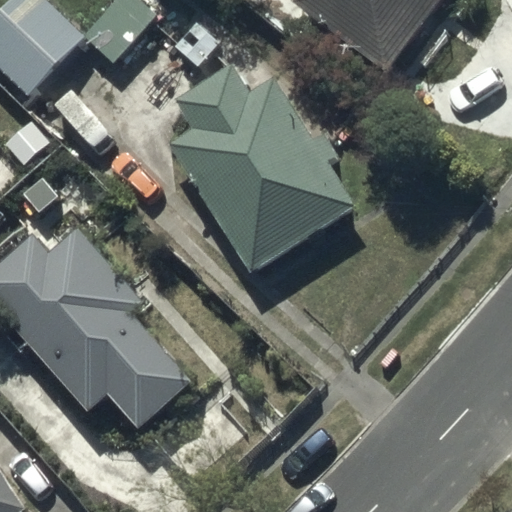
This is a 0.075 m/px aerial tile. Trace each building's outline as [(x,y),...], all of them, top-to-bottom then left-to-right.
[(42,0),(36,0),(0,33),(0,77),(34,112),(91,56),(114,80),(165,30),(136,1),(88,47),(42,0)] [(309,0),(296,19),(392,91),(460,0),(309,0)] [(196,147),(172,162),(257,292),(365,222),(335,175),(344,169),(331,148),(319,155),(281,97),(258,112),(238,82),(179,120),(196,147)] [(151,317),(88,244),(58,271),(42,252),(0,288),(0,313),(100,428),(118,412),(149,447),(204,399),(140,326),(151,317)] [(25,511),(0,474),(0,511),(25,511)]
